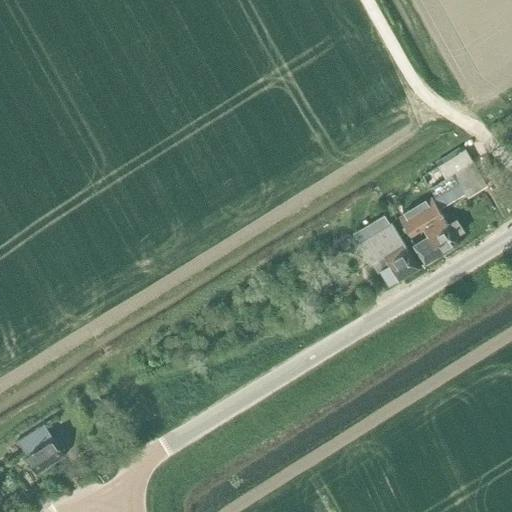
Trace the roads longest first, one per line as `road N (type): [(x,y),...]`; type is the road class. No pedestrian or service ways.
road 1 (tertiary): [(118,496),(149,454),(511,235)]
road 2 (track): [(366,0),(417,87),(511,164)]
